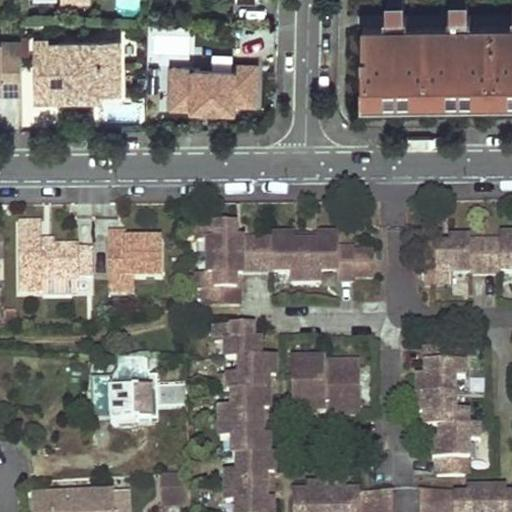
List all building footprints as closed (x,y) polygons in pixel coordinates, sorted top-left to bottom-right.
[(389,0),(390,15),(386,15),(386,25),(409,24),(408,15),(405,15),(404,0),(389,0)] [(467,0),(452,0),(453,14),(450,14),(450,24),(472,24),(472,14),(468,14),(467,0)] [(386,25),(364,25),(365,79),(364,78),(364,98),(372,98),(371,82),(424,82),(424,98),(436,98),(435,82),(488,81),(488,97),(499,97),(499,81),(511,80),(511,23),(472,24),(450,24),(409,24),(386,25)] [(122,90),(122,39),(37,40),(38,100),(84,100),(84,89),(102,90),(122,90)] [(22,41),(0,41),(0,77),(0,87),(0,89),(0,92),(23,92),(22,41)] [(236,102),(257,103),(258,63),(236,63),(236,68),(173,67),(173,106),(236,108),(236,102)] [(511,80),(499,81),(499,97),(511,96),(511,80)] [(488,81),(435,82),(436,98),(488,97),(488,81)] [(424,82),(371,82),(372,98),(424,98),(424,82)] [(84,100),(102,100),(102,90),(84,89),(84,100)] [(344,285),(342,238),(323,238),(324,245),(299,245),(299,238),(279,238),(279,240),(248,240),(248,238),(242,239),(242,225),(205,226),(203,226),(203,242),(214,242),(214,275),(203,275),(204,292),(210,292),(210,303),(222,303),(222,292),(242,291),(242,281),(248,281),(248,276),(279,276),(279,278),(296,278),(296,288),(327,288),(327,277),(343,277),(343,285),(344,285)] [(80,281),(95,280),(95,250),(80,250),(80,249),(55,250),(43,250),(43,244),(43,227),(20,227),(21,300),(44,300),(44,283),(80,283),(80,281)] [(127,236),(110,237),(110,281),(136,281),(164,281),(163,243),(143,243),(143,247),(134,248),(134,243),(127,244),(127,236)] [(511,237),(499,238),(499,242),(468,243),(468,241),(448,241),(448,247),(423,247),(424,286),(451,285),(451,274),(511,273),(511,237)] [(361,261),(361,256),(361,250),(345,250),(344,238),(342,238),(344,285),(360,285),(361,285),(361,280),(375,280),(374,260),(361,261)] [(380,278),(379,255),(361,256),(361,261),(374,260),(375,280),(361,280),(361,285),(380,285),(380,278)] [(110,281),(111,297),(136,296),(136,281),(110,281)] [(242,307),(242,291),(222,292),(222,303),(210,303),(210,308),(242,307)] [(254,328),(215,327),(215,345),(229,345),(229,362),(242,362),(242,378),(224,378),(224,394),(237,394),(237,412),(224,412),(224,442),(235,442),(235,460),(240,460),(240,475),(226,475),(227,506),(239,506),(239,511),(274,511),(275,501),(269,501),(269,477),(274,477),(274,456),(269,456),(269,439),(262,439),(262,414),(262,413),(269,413),(269,380),(276,380),(276,359),(261,360),(260,341),(254,341),(254,328)] [(424,347),(424,363),(446,363),(446,352),(458,352),(458,347),(424,347)] [(434,459),(435,477),(467,476),(466,442),(477,442),(477,426),(464,426),(464,412),(453,412),(453,379),(463,379),(463,363),(458,363),(458,352),(446,352),(446,363),(424,363),(424,376),(417,376),(417,416),(424,416),(425,428),(439,428),(439,440),(432,440),(431,459),(434,459)] [(158,411),(188,411),(187,388),(157,390),(150,390),(150,379),(149,359),(117,361),(117,373),(111,380),(90,381),(92,415),(109,414),(109,417),(109,419),(110,422),(110,423),(111,424),(112,426),(113,426),(115,427),(117,428),(118,427),(119,427),(120,431),(136,430),(136,425),(159,424),(158,411)] [(326,359),(292,359),(293,410),(313,410),(313,406),(313,405),(338,405),(338,406),(338,411),(338,413),(360,412),(360,361),(327,361),(326,359)] [(191,477),(161,477),(162,507),(192,506),(191,477)] [(343,494),(343,487),(304,487),(304,495),(291,495),(291,511),(349,511),(349,494),(343,494)] [(494,511),(494,490),(468,491),(468,497),(454,497),(454,492),(422,493),(421,511),(494,511)] [(511,511),(511,496),(507,496),(507,490),(494,490),(494,511),(511,511)] [(118,493),(118,511),(131,511),(130,492),(118,493)] [(118,511),(118,493),(34,496),(35,511),(118,511)] [(389,511),(389,493),(349,494),(349,511),(389,511)]
